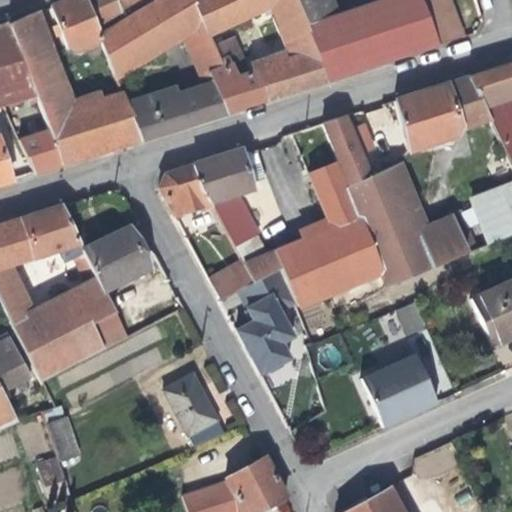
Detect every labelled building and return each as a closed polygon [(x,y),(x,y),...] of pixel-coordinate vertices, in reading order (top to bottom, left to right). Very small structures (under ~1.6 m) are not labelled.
[(61,0),(47,6),(62,49),(74,49),(98,35),(84,0),(61,0)] [(84,0),(98,35),(122,18),(115,0),(84,0)] [(148,0),(122,18),(98,35),(116,79),(180,36),(200,23),(190,0),(148,0)] [(190,0),(200,23),(204,33),(274,10),(275,13),(284,11),(293,59),(287,60),(296,91),(330,80),(311,24),(300,0),(190,0)] [(300,0),(311,24),(340,14),(333,0),(300,0)] [(311,24),(330,80),(438,45),(422,0),(382,0),(340,14),(311,24)] [(422,0),(438,45),(461,37),(447,0),(422,0)] [(28,14),(6,24),(34,93),(41,113),(44,119),(68,110),(28,14)] [(200,23),(180,36),(197,67),(204,87),(214,84),(208,71),(218,66),(212,52),(204,33),(200,23)] [(6,24),(0,26),(0,108),(6,107),(3,102),(26,96),(34,93),(6,24)] [(212,52),(218,66),(227,63),(225,56),(221,48),(212,52)] [(225,56),(227,63),(235,60),(233,54),(225,56)] [(214,84),(204,87),(207,95),(213,108),(221,105),(225,114),(258,103),(271,98),(260,70),(249,73),(242,76),(237,64),(235,60),(227,63),(218,66),(208,71),(214,84)] [(260,70),(271,98),(296,91),(287,60),(260,70)] [(242,76),(249,73),(246,62),(237,64),(242,76)] [(494,70),(465,80),(476,103),(511,91),(511,69),(510,64),(494,70)] [(465,80),(445,85),(459,130),(485,122),(476,103),(465,80)] [(421,93),(392,103),(404,156),(452,140),(459,130),(445,85),(421,93)] [(126,105),(141,141),(168,132),(189,125),(181,102),(176,87),(126,105)] [(41,113),(34,93),(26,96),(34,115),(41,113)] [(115,96),(68,110),(44,119),(49,130),(63,165),(107,152),(141,141),(126,105),(122,95),(115,96)] [(181,102),(189,125),(225,114),(221,105),(213,108),(207,95),(181,102)] [(511,100),(511,98),(484,110),(500,146),(511,140),(511,100)] [(335,120),(317,126),(334,164),(343,186),(367,176),(356,151),(369,145),(361,126),(353,130),(346,117),(335,120)] [(40,119),(45,132),(49,130),(44,119),(40,119)] [(45,132),(20,140),(34,173),(48,170),(63,165),(49,130),(45,132)] [(0,139),(0,184),(13,181),(0,139)] [(244,150),(235,153),(243,178),(250,176),(252,183),(246,185),(247,187),(261,182),(251,154),(244,150)] [(214,159),(189,167),(211,210),(215,209),(212,203),(233,197),(233,201),(250,197),(247,187),(246,185),(243,178),(235,153),(214,159)] [(334,164),(307,176),(329,229),(357,218),(343,186),(334,164)] [(211,210),(189,167),(162,176),(156,189),(166,206),(173,218),(211,210)] [(343,186),(357,218),(380,273),(386,286),(475,252),(457,215),(419,234),(388,167),(367,176),(343,186)] [(250,176),(243,178),(246,185),(252,183),(250,176)] [(479,240),(511,223),(511,180),(507,182),(510,189),(465,211),(479,240)] [(215,209),(211,210),(230,246),(251,236),(233,201),(233,197),(212,203),(215,209)] [(83,251),(62,208),(27,218),(0,226),(0,301),(41,384),(104,351),(92,328),(114,316),(103,293),(83,251)] [(357,218),(329,229),(271,253),(280,271),(295,303),(296,306),(380,273),(357,218)] [(106,239),(83,251),(103,293),(151,268),(130,227),(106,239)] [(262,257),(251,236),(230,246),(240,264),(241,266),(262,257)] [(262,257),(241,266),(252,286),(280,271),(271,253),(262,257)] [(240,264),(207,281),(219,304),(241,292),(252,286),(241,266),(240,264)] [(252,323),(235,334),(259,378),(289,361),(280,346),(293,339),(278,314),(295,303),(280,271),(252,286),(241,292),(250,308),(245,311),(252,323)] [(511,338),(511,296),(506,283),(469,300),(494,353),(496,352),(494,347),(511,338)] [(396,309),(406,335),(425,328),(415,302),(396,309)] [(92,328),(104,351),(125,339),(114,316),(92,328)] [(0,392),(27,379),(7,338),(0,341),(0,392)] [(412,415),(436,404),(414,356),(358,381),(380,429),(412,415)] [(200,397),(190,377),(163,391),(186,437),(214,421),(200,397)] [(0,429),(13,423),(0,396),(0,429)] [(72,416),(51,419),(56,460),(78,457),(72,416)] [(420,478),(455,465),(447,444),(412,458),(420,478)] [(273,477),(262,455),(222,477),(225,481),(180,497),(185,511),(251,511),(283,496),(273,477)] [(36,459),(39,484),(60,482),(57,457),(36,459)] [(401,511),(388,487),(341,511),(401,511)]
